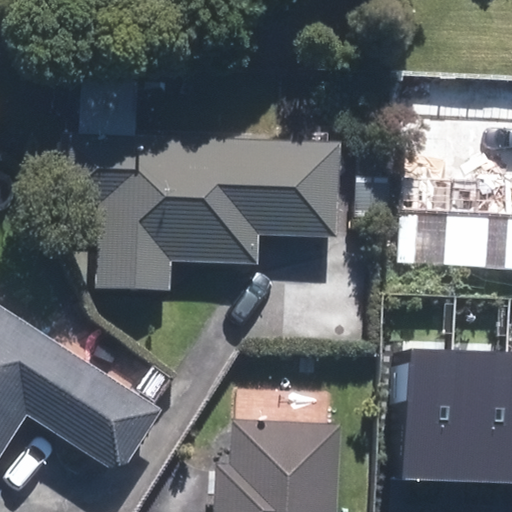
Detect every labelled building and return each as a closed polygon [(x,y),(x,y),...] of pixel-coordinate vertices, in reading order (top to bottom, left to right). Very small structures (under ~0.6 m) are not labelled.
[(511,217),(511,81),(390,73),(386,120),(402,121),(395,209),(511,217)] [(332,150),(60,134),(56,201),(97,204),(93,285),(158,288),(160,257),(252,262),(254,234),(326,238),(332,150)] [(153,411),(0,313),(0,451),(25,413),(115,470),(153,411)] [(410,347),(404,480),(462,482),(468,350),(410,347)] [(511,351),(468,350),(462,482),(511,483),(511,351)] [(331,511),(335,429),(230,425),(226,511),(331,511)]
